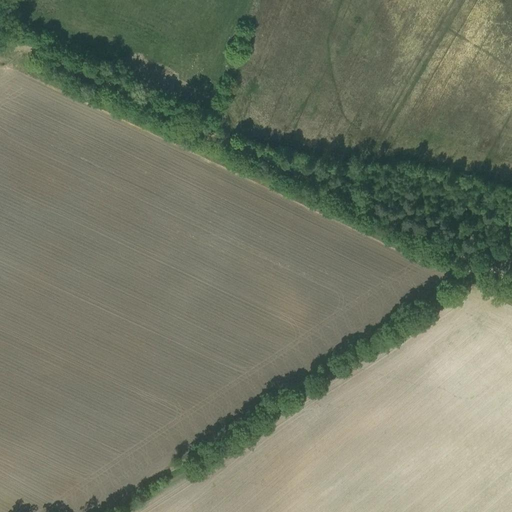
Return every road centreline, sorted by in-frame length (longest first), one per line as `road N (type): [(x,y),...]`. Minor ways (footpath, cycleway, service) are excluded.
road 1 (track): [(0,41),(511,285)]
road 2 (track): [(118,511),(486,273)]
